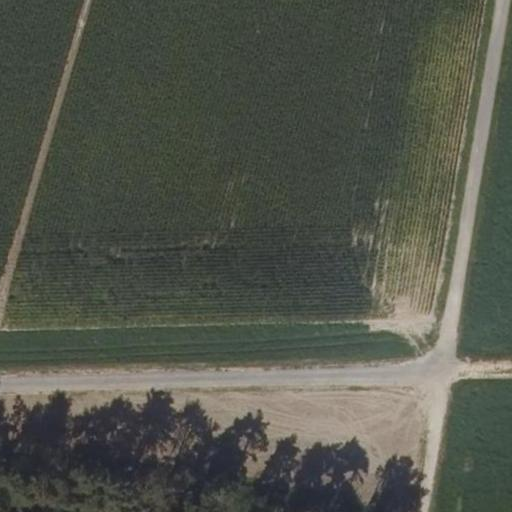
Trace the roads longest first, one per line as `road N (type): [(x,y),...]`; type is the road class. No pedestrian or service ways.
road 1 (track): [(446,363),(0,374)]
road 2 (track): [(503,0),(446,363)]
